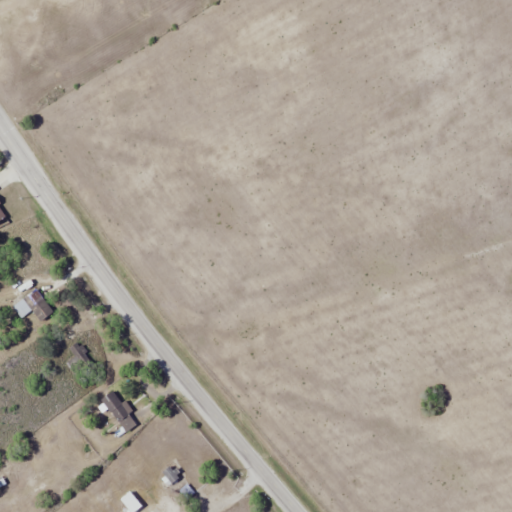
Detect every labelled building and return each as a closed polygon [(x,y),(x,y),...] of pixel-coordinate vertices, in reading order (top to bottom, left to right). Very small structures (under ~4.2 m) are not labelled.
[(12,307),(20,317),(31,309),(40,321),(53,311),(36,289),(12,307)] [(68,348),(74,357),(66,362),(75,376),(94,364),(79,341),(68,348)] [(100,400),(126,432),(139,422),(113,390),(100,400)] [(160,474),(168,485),(177,478),(169,467),(160,474)] [(133,511),(141,506),(130,492),(120,499),(130,511),(133,511)]
